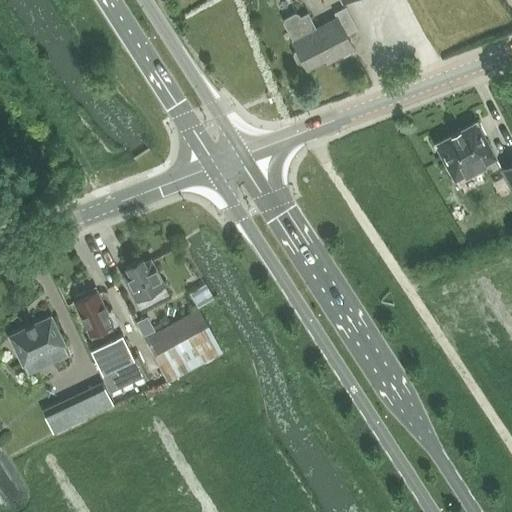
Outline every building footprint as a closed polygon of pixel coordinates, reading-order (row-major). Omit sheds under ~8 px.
[(307,67),(335,52),(337,56),(353,48),(346,35),(357,29),(346,7),(334,13),(337,18),(316,29),(308,13),(300,17),(298,14),(295,13),(284,18),(283,21),(293,41),(297,50),(294,51),(293,55),(299,65),(302,66),(305,65),(307,67)] [(476,120),(434,143),(455,180),(496,158),(476,120)] [(511,162),(500,169),(511,190),(511,189),(511,162)] [(151,258),(145,261),(142,257),(126,266),(128,270),(121,273),(141,310),(170,295),(151,258)] [(134,356),(122,332),(116,335),(111,324),(113,324),(96,289),(85,294),(84,291),(74,296),(76,298),(73,300),(92,340),(89,342),(91,346),(91,347),(102,372),(111,390),(146,373),(137,354),(134,356)] [(196,308),(143,338),(162,372),(163,371),(215,342),(196,308)] [(51,315),(9,335),(27,373),(42,366),(37,356),(51,349),(56,360),(69,353),(51,315)] [(147,316),(137,321),(144,335),(155,330),(147,316)] [(215,342),(163,371),(168,380),(221,352),(215,342)] [(103,382),(78,394),(81,400),(88,415),(113,403),(103,382)] [(70,405),(65,414),(70,424),(88,415),(81,400),(70,405)]
